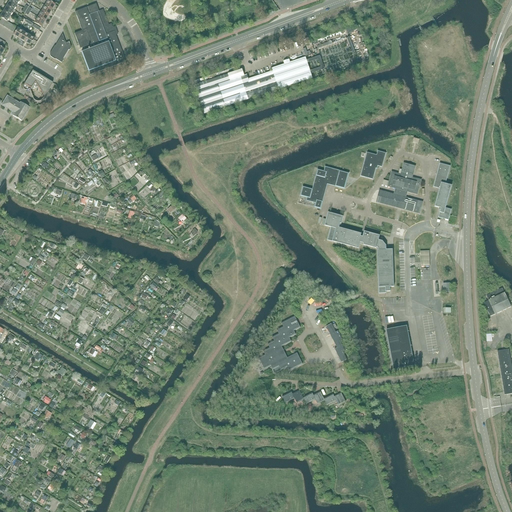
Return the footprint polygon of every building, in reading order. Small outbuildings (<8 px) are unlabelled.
[(13,10),(17,4),(10,0),(6,6),(13,10)] [(55,4),(54,4),(48,0),(45,6),(51,10),(55,4)] [(103,10),(99,11),(96,4),(88,7),(88,8),(87,9),(86,8),(75,12),(82,31),(74,34),(79,45),(80,49),(84,47),(85,51),(81,52),(90,75),(109,68),(117,65),(125,62),(124,57),(114,31),(113,27),(111,24),(109,25),(103,10)] [(10,16),(13,10),(6,6),(3,11),(10,16)] [(48,16),(51,10),(45,6),(41,12),(48,16)] [(7,21),(10,16),(3,11),(0,16),(0,17),(2,18),(4,20),(7,21)] [(45,21),(48,16),(41,12),(38,17),(45,21)] [(41,27),(45,21),(38,17),(34,23),(41,27)] [(19,38),(23,31),(17,28),(14,33),(13,35),(19,38)] [(24,42),(29,35),(23,31),(19,38),(24,42)] [(65,40),(62,34),(55,46),(54,46),(53,49),(52,51),(50,53),(50,54),(50,55),(50,56),(50,57),(51,57),(55,60),(55,59),(62,63),(63,60),(62,60),(64,57),(68,50),(69,50),(71,48),(69,42),(70,44),(66,45),(65,42),(64,41),(65,40)] [(34,38),(29,35),(24,42),(30,45),(34,38)] [(204,114),(312,78),(306,57),(272,68),(273,71),(248,79),(247,74),(244,75),(242,69),(228,74),(195,85),(204,114)] [(49,80),(48,80),(32,71),(23,86),(23,87),(23,88),(24,89),(24,90),(26,90),(27,90),(29,89),(33,98),(33,99),(34,100),(35,101),(36,101),(38,102),(39,101),(40,101),(42,100),(43,99),(52,83),(50,81),(49,80)] [(20,104),(7,96),(3,103),(2,105),(12,111),(10,114),(16,118),(16,119),(17,118),(17,119),(21,121),(29,108),(20,103),(20,104)] [(92,155),(95,160),(103,156),(100,151),(92,155)] [(377,166),(378,166),(382,167),(386,153),(378,151),(377,155),(367,152),(360,176),(373,180),(377,166)] [(428,156),(426,164),(429,165),(427,174),(435,176),(439,162),(440,157),(429,154),(428,156)] [(378,198),(377,198),(376,202),(398,208),(399,207),(401,208),(401,209),(419,214),(423,202),(406,198),(407,192),(417,194),(421,180),(412,178),(415,166),(404,163),(401,175),(392,172),(388,186),(395,188),(394,194),(379,191),(378,195),(379,195),(378,198)] [(433,187),(440,189),(441,185),(443,185),(443,183),(446,184),(450,166),(440,163),(433,187)] [(336,184),(335,186),(345,189),(349,173),(325,167),(324,171),(318,169),(312,189),(303,186),(300,196),(307,197),(306,201),(316,203),(315,207),(321,209),(325,194),(324,194),(324,195),(322,195),(326,181),(336,184)] [(91,186),(99,179),(96,175),(88,182),(91,186)] [(441,185),(440,189),(435,206),(441,208),(438,217),(440,218),(448,220),(450,215),(451,209),(446,208),(452,185),(446,184),(443,183),(443,185),(441,185)] [(180,216),(184,221),(189,217),(184,212),(180,216)] [(386,245),(382,241),(378,240),(380,235),(364,231),(363,237),(359,236),(360,233),(339,227),(340,223),(341,224),(343,216),(328,212),(325,225),(331,227),(328,240),(358,248),(360,242),(364,243),(363,245),(376,248),(376,247),(377,247),(379,249),(379,250),(378,250),(379,293),(379,294),(380,294),(380,293),(386,293),(386,291),(390,291),(390,287),(394,287),(393,249),(386,249),(386,245)] [(196,227),(191,233),(195,237),(200,231),(196,227)] [(430,250),(420,250),(421,265),(430,265),(430,250)] [(45,259),(48,253),(44,251),(42,254),(42,253),(40,256),(45,259)] [(86,251),(83,256),(88,260),(91,255),(86,251)] [(71,288),(69,293),(74,296),(79,286),(74,283),(75,281),(71,278),(68,283),(72,285),(70,288),(71,288)] [(153,292),(159,285),(155,281),(149,288),(153,292)] [(12,292),(17,294),(22,283),(19,282),(17,288),(14,287),(12,292)] [(140,287),(135,291),(139,295),(144,290),(140,287)] [(511,307),(502,288),(486,296),(489,301),(484,303),(490,316),(495,314),(511,307)] [(13,310),(17,303),(18,304),(21,300),(16,297),(9,308),(13,310)] [(61,307),(59,313),(57,312),(55,317),(61,320),(66,310),(61,307)] [(125,334),(135,319),(130,316),(126,323),(123,321),(117,329),(125,334)] [(271,366),(275,374),(288,367),(289,371),(303,364),(297,353),(287,357),(285,354),(284,354),(283,352),(284,351),(284,350),(282,347),(291,342),(289,338),(296,335),(294,331),(300,328),(297,322),(296,321),(297,320),(295,316),(281,323),(283,326),(277,330),(279,333),(272,337),(274,340),(268,344),(270,347),(263,351),(265,354),(259,358),(264,369),(271,366)] [(171,317),(167,322),(171,325),(175,320),(171,317)] [(336,332),(333,325),(332,323),(326,326),(337,348),(335,349),(341,362),(347,360),(343,351),(345,350),(341,341),(343,340),(338,331),(336,332)] [(407,326),(386,330),(394,369),(414,366),(412,355),(412,356),(411,356),(411,355),(412,354),(409,337),(408,338),(407,337),(409,337),(407,326)] [(152,347),(151,351),(155,352),(155,351),(160,353),(162,348),(160,348),(161,343),(157,341),(156,345),(152,344),(151,347),(152,347)] [(20,348),(26,352),(23,357),(26,359),(33,347),(24,342),(20,348)] [(504,395),(511,393),(511,368),(509,349),(497,351),(504,395)] [(62,365),(58,371),(65,374),(68,368),(62,365)] [(15,382),(20,385),(23,380),(18,377),(15,382)] [(304,399),(303,397),(299,390),(292,394),(291,392),(282,396),(286,403),(295,399),(297,403),(304,399)] [(325,401),(324,399),(320,391),(313,395),(312,393),(303,397),(304,399),(307,404),(315,400),(318,404),(325,401)] [(324,399),(325,401),(327,405),(336,401),(338,405),(346,402),(341,393),(334,396),(333,394),(324,399)] [(49,403),(52,398),(47,394),(44,399),(49,403)] [(49,418),(53,411),(48,408),(44,415),(49,418)] [(89,418),(92,413),(86,410),(84,416),(89,418)] [(65,446),(70,449),(76,440),(71,437),(65,446)] [(11,452),(17,455),(19,449),(14,446),(11,452)] [(79,454),(81,449),(73,446),(71,452),(79,454)] [(69,453),(66,459),(72,462),(75,456),(69,453)] [(58,472),(64,475),(67,469),(61,466),(58,472)]
